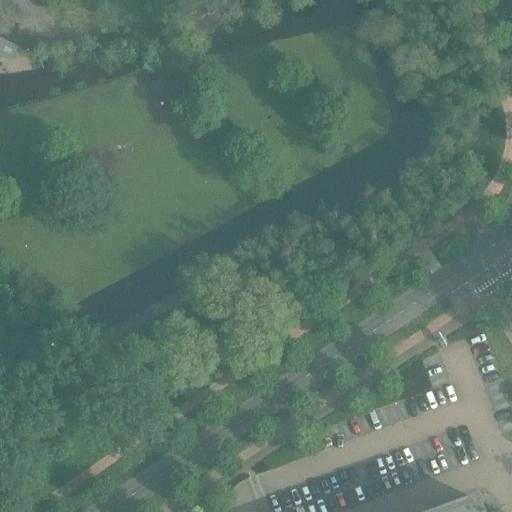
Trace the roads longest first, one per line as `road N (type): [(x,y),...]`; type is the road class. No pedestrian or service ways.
road 1 (tertiary): [(109,511),(482,257)]
road 2 (residential): [(371,511),(505,464)]
